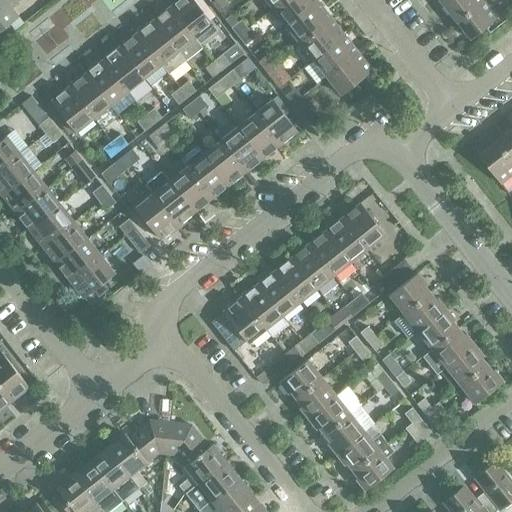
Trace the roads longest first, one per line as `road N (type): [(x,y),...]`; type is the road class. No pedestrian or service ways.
road 1 (residential): [(173,341),(170,313),(186,285),(359,151),(397,151)]
road 2 (residential): [(306,511),(173,341)]
road 3 (residential): [(511,297),(397,151)]
road 4 (residential): [(375,511),(510,406)]
road 5 (residential): [(98,396),(0,271)]
road 6 (residential): [(454,106),(369,0)]
road 7 (residential): [(0,472),(98,396)]
